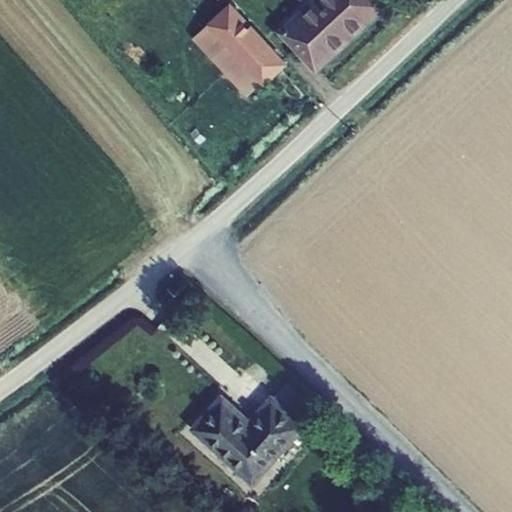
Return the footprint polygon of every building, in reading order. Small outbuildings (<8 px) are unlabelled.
[(231,0),(230,0),(207,22),(208,23),(262,82),(265,85),(289,61),(253,22),(250,25),(246,20),(248,17),(231,0)] [(309,0),(278,30),(318,71),(389,3),(386,0),(309,0)] [(248,96),(262,82),(208,23),(193,37),(248,96)] [(130,350),(157,325),(142,310),(116,335),(130,350)] [(287,381),(275,395),(306,422),(318,408),(287,381)] [(223,392),(191,428),(253,485),(309,426),(306,422),(275,395),(272,393),(250,418),(223,392)]
